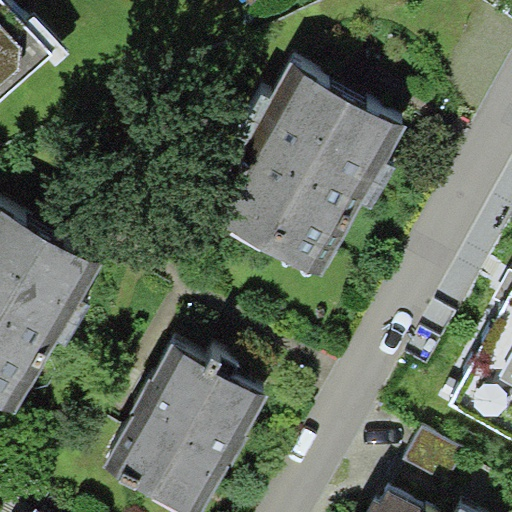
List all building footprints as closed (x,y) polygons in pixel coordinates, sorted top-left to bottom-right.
[(27,0),(0,0),(0,97),(65,42),(27,0)] [(422,119),(319,62),(234,215),(338,272),(422,119)] [(111,255),(10,195),(0,211),(0,391),(22,405),(111,255)] [(278,390),(192,340),(120,461),(206,511),(278,390)] [(459,511),(386,476),(367,511),(459,511)]
